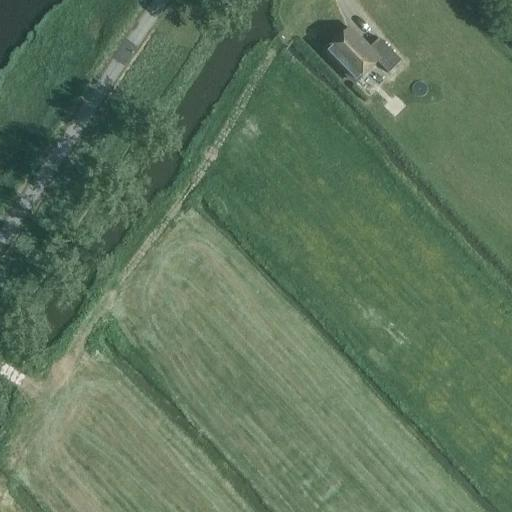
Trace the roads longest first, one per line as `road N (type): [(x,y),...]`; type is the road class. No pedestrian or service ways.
road 1 (track): [(315,0),(94,326),(0,482)]
road 2 (unclassified): [(0,253),(167,0)]
